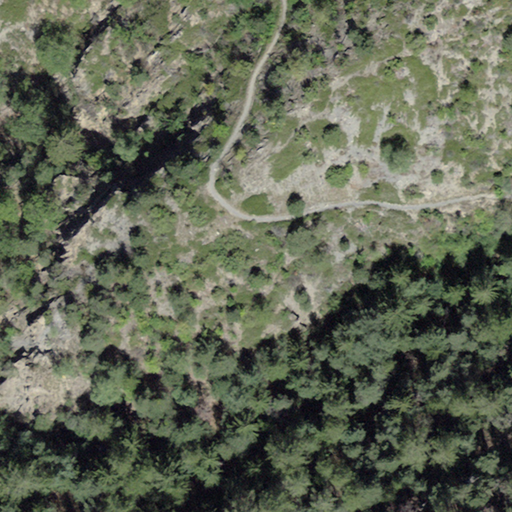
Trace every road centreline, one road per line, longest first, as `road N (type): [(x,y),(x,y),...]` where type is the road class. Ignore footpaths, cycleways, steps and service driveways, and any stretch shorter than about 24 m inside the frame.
road 1 (motorway): [(0,202),(511,121)]
road 2 (motorway): [(424,0),(0,65)]
